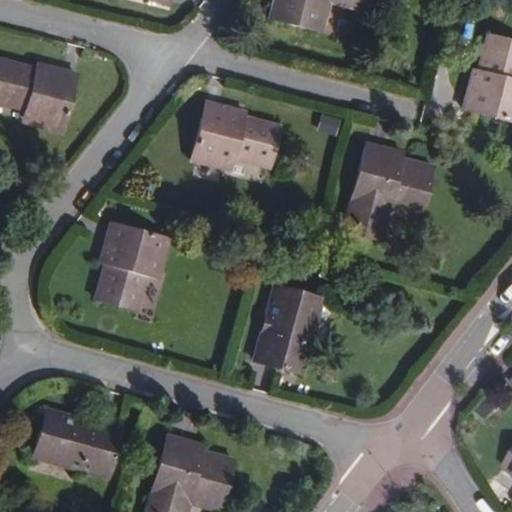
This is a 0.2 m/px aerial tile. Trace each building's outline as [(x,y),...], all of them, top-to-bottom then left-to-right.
[(274,0),(270,19),(320,32),(327,1),(357,9),(359,0),(274,0)] [(350,35),(357,14),(332,7),(326,28),(350,35)] [(511,41),(487,36),(478,72),(477,80),(470,77),(463,110),(511,121),(511,41)] [(0,103),(22,109),(31,111),(28,125),(60,132),(75,74),(43,66),(42,72),(33,70),(0,60),(0,103)] [(477,80),(478,72),(471,71),(470,77),(477,80)] [(189,161),(220,169),(223,157),(231,160),(266,169),(278,128),(242,120),(233,117),(235,111),(205,103),(189,161)] [(31,111),(22,109),(19,122),(28,125),(31,111)] [(244,113),(235,111),(233,117),(242,120),(244,113)] [(320,115),(316,132),(334,137),(339,120),(320,115)] [(390,157),(392,150),(364,143),(357,173),(361,174),(355,196),(351,194),(347,214),(356,217),(352,234),(380,241),(388,210),(417,218),(431,167),(401,160),(390,157)] [(403,153),(392,150),(390,157),(401,160),(403,153)] [(223,157),(220,169),(228,171),(231,160),(223,157)] [(356,217),(347,214),(342,232),(352,234),(356,217)] [(108,224),(100,256),(105,257),(103,266),(93,300),(133,311),(143,275),(146,267),(157,271),(165,240),(108,224)] [(155,279),(157,271),(146,267),(143,275),(155,279)] [(298,373),(318,300),(272,287),(263,319),(268,320),(265,332),(260,331),(252,361),(298,373)] [(75,420),(43,411),(31,459),(105,478),(117,431),(87,423),(86,428),(73,425),(75,420)] [(154,509),(153,511),(183,511),(185,504),(213,511),(215,511),(229,462),(199,454),(190,451),(192,444),(164,436),(156,465),(161,466),(153,489),(150,488),(145,506),(154,509)] [(190,451),(199,454),(201,447),(192,444),(190,451)] [(511,455),(502,467),(511,475),(511,455)]
